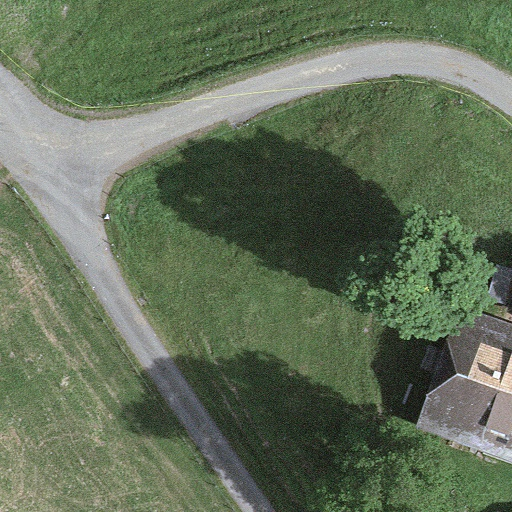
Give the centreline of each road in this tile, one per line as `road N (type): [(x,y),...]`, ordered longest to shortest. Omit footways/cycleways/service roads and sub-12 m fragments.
road 1 (track): [(0,121),(38,171),(256,94),(389,59),(446,64),(511,99)]
road 2 (track): [(38,171),(259,511)]
